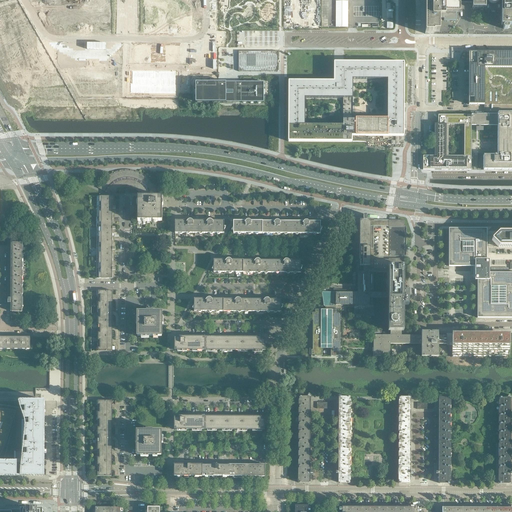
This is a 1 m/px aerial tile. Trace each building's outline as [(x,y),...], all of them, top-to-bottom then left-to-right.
[(425,0),(425,34),(434,34),(434,33),(439,33),(439,18),(444,18),(444,20),(447,20),(447,21),(448,21),(449,21),(456,21),(456,13),(460,13),(460,4),(459,4),(458,0),(425,0)] [(511,0),(472,0),(472,8),(485,9),(485,11),(491,11),(491,12),(495,12),(495,13),(495,11),(501,11),(501,26),(504,26),(503,27),(503,28),(503,29),(504,29),(507,29),(508,29),(509,28),(509,26),(511,25),(511,0)] [(348,2),(336,1),(336,27),(348,27),(348,2)] [(278,70),(278,63),(278,61),(278,60),(278,51),(238,52),(239,60),(238,60),(239,71),(278,71),(278,70)] [(511,52),(469,52),(469,106),(485,106),(485,112),(511,112),(511,52)] [(404,103),(404,63),(334,62),(334,80),(334,82),(288,81),(288,142),(358,143),(358,137),(404,137),(404,118),(404,103)] [(115,71),(69,71),(82,93),(115,93),(115,71)] [(176,71),(130,71),(130,93),(175,94),(176,71)] [(218,82),(196,82),(196,91),(196,94),(196,102),(218,102),(264,102),(264,85),(264,82),(261,82),(260,82),(241,82),(240,82),(224,82),(218,82)] [(483,170),(511,170),(511,112),(498,112),(498,114),(471,114),(471,125),(498,125),(497,155),(483,155),(483,170)] [(464,156),(471,156),(471,115),(438,115),(438,125),(464,125),(464,156)] [(448,156),(448,125),(435,125),(435,156),(423,156),(423,170),(471,170),(471,156),(464,156),(448,156)] [(154,183),(153,183),(150,179),(146,176),(145,176),(141,173),(136,171),(135,171),(130,170),(125,170),(124,170),(119,171),(114,173),(109,176),(109,175),(109,176),(105,179),(101,183),(99,188),(98,188),(105,191),(104,191),(105,193),(107,193),(107,192),(108,193),(110,190),(114,194),(115,193),(116,191),(117,191),(118,190),(119,189),(121,188),(123,187),(123,188),(124,187),(125,187),(130,187),(131,187),(131,188),(131,187),(134,188),(136,189),(136,190),(138,191),(140,193),(141,195),(141,196),(142,197),(159,197),(159,196),(158,193),(156,188),(154,184),(154,183)] [(116,213),(116,204),(116,201),(114,201),(114,196),(98,196),(98,217),(114,217),(114,213),(116,213)] [(162,221),(162,209),(162,206),(161,206),(161,201),(162,201),(162,197),(159,197),(142,197),(138,197),(137,221),(142,221),(142,222),(143,222),(144,222),(145,222),(146,222),(147,221),(153,221),(153,222),(154,222),(155,222),(156,222),(157,222),(157,221),(162,221)] [(404,305),(404,306),(408,306),(408,298),(404,298),(404,268),(404,266),(403,266),(403,260),(404,260),(404,220),(389,220),(389,232),(388,232),(388,238),(389,238),(388,263),(370,263),(370,257),(373,257),(374,220),(366,220),(366,219),(367,219),(367,216),(367,215),(363,215),(363,216),(363,219),(363,220),(360,220),(360,223),(360,254),(358,254),(358,272),(360,272),(360,277),(359,290),(341,290),(334,289),(333,292),(322,292),(324,306),(325,306),(325,310),(322,310),(315,310),(315,313),(312,313),(312,320),(313,320),(313,350),(311,350),(311,355),(314,355),(314,356),(322,356),(322,345),(331,345),(331,356),(338,356),(338,355),(341,355),(342,350),(340,350),(340,321),(341,320),(341,313),(338,313),(338,310),(336,310),(336,305),(370,305),(370,298),(374,298),(388,298),(388,305),(388,310),(388,325),(388,331),(390,331),(401,331),(404,331),(404,305)] [(115,233),(115,224),(115,222),(114,222),(114,217),(98,217),(97,237),(114,238),(114,233),(115,233)] [(224,231),(226,227),(224,227),(224,221),(212,221),(212,220),(211,220),(210,220),(209,220),(208,221),(192,221),(192,220),(191,220),(190,220),(189,220),(188,220),(188,221),(175,221),(175,233),(180,233),(180,232),(182,232),(182,233),(186,233),(186,232),(189,232),(189,233),(195,233),(195,235),(202,235),(202,233),(210,233),(210,232),(213,232),(213,233),(217,233),(217,232),(220,232),(220,233),(224,233),(224,231)] [(320,231),(322,227),(320,227),(320,221),(308,221),(307,221),(307,220),(306,220),(305,220),(304,221),(279,221),(278,220),(277,220),(276,220),(276,221),(275,221),(250,221),(250,220),(249,220),(248,220),(247,220),(246,221),(233,221),(233,227),(232,231),(233,231),(233,233),(237,233),(237,232),(240,232),(240,233),(244,233),(244,235),(252,235),(252,234),(255,234),(255,232),(258,232),(258,234),(266,234),(266,232),(269,232),(269,234),(273,234),(273,235),(281,235),(281,234),(284,234),(284,232),(287,232),(287,234),(295,234),(295,232),(298,232),(298,234),(302,234),(302,236),(312,236),(312,234),(313,234),(313,233),(316,233),(316,234),(320,234),(320,231)] [(511,273),(489,273),(489,266),(489,260),(489,259),(488,259),(488,260),(486,260),(486,229),(449,229),(449,266),(475,266),(475,273),(475,280),(476,280),(476,279),(477,279),(477,317),(477,318),(478,318),(511,317),(511,273)] [(511,232),(499,233),(492,239),(492,240),(499,247),(511,247),(511,232)] [(115,254),(115,245),(115,242),(114,242),(114,238),(97,237),(97,258),(114,258),(114,253),(115,254)] [(22,312),(22,269),(22,243),(12,243),(12,299),(10,299),(10,298),(8,298),(8,300),(8,303),(11,303),(11,306),(12,306),(12,312),(22,312)] [(115,274),(115,265),(115,262),(114,262),(114,258),(97,258),(97,279),(114,279),(114,274),(115,274)] [(301,270),(302,266),(301,266),(301,260),(289,260),(288,260),(288,259),(287,259),(286,259),(285,260),(284,260),(260,260),(259,260),(259,259),(258,259),(257,259),(256,259),(256,260),(255,260),(231,260),(230,259),(229,259),(228,259),(227,259),(226,260),(214,260),(214,266),(212,270),(214,270),(214,272),(218,272),(218,271),(221,271),(221,272),(224,272),(224,274),(232,274),(232,272),(236,272),(236,271),(239,271),(239,272),(247,272),(247,271),(250,271),(250,272),(253,273),(253,274),(261,274),(261,273),(265,273),(265,271),(268,271),(268,273),(276,273),(276,271),(279,271),(279,273),(282,273),(282,274),(290,274),(290,273),(294,273),(294,271),(296,271),(296,273),(301,273),(301,270)] [(112,300),(112,297),(112,291),(99,291),(99,306),(112,306),(112,300)] [(281,309),(283,305),(281,305),(281,299),(269,299),(268,298),(267,298),(266,298),(265,299),(240,299),(240,298),(239,298),(238,298),(237,298),(236,298),(236,299),(211,299),(211,298),(210,298),(209,298),(208,298),(207,298),(207,299),(194,299),(194,305),(192,309),(194,309),(194,311),(198,311),(198,310),(201,310),(201,311),(205,311),(205,312),(213,313),(213,311),(216,311),(216,310),(219,310),(219,311),(227,311),(227,310),(230,310),(230,311),(234,311),(234,313),(241,313),(242,311),(245,311),(245,310),(248,310),(248,311),(256,312),(256,310),(259,310),(259,312),(263,312),(263,313),(270,313),(270,312),(274,312),(274,310),(277,310),(277,312),(281,312),(281,309)] [(112,315),(112,312),(112,306),(99,306),(99,321),(112,321),(112,315)] [(161,336),(162,312),(138,312),(137,336),(161,336)] [(112,330),(112,327),(112,321),(99,321),(98,336),(112,336),(112,330)] [(445,344),(445,335),(438,335),(438,331),(437,331),(421,331),(421,335),(401,335),(401,331),(390,331),(390,335),(373,335),(373,356),(390,356),(390,344),(421,344),(421,356),(423,356),(427,356),(432,356),(437,356),(437,357),(438,357),(438,344),(445,344)] [(510,357),(510,334),(446,333),(446,340),(452,340),(452,357),(510,357)] [(112,345),(112,342),(112,336),(98,336),(98,351),(112,351),(112,345)] [(265,350),(265,338),(262,338),(262,337),(257,337),(257,338),(184,338),(184,336),(174,336),(174,350),(265,350)] [(309,471),(309,435),(309,397),(299,397),(299,483),(309,483),(309,477),(310,477),(310,473),(311,473),(313,473),(313,471),(311,471),(310,471),(309,471)] [(350,483),(350,436),(350,397),(340,397),(340,400),(340,471),(338,471),(336,471),(336,473),(338,473),(338,477),(340,478),(340,483),(350,483)] [(409,471),(409,436),(409,397),(399,397),(399,483),(409,483),(409,478),(410,477),(410,474),(411,474),(413,474),(413,472),(411,472),(410,472),(410,471),(409,471)] [(450,484),(450,436),(450,397),(440,397),(440,471),(438,471),(438,472),(436,472),(436,474),(438,474),(438,477),(440,477),(440,484),(450,484)] [(509,472),(509,437),(509,398),(499,398),(499,401),(499,484),(509,484),(509,477),(510,477),(510,474),(511,474),(511,472),(510,472),(509,472)] [(0,475),(44,476),(45,400),(21,400),(20,400),(20,401),(19,401),(19,402),(20,405),(20,406),(21,408),(19,408),(16,407),(11,406),(3,405),(0,404),(0,475)] [(112,409),(112,406),(112,400),(98,400),(98,416),(112,416),(112,409)] [(112,424),(112,421),(112,416),(98,416),(98,431),(112,431),(112,424)] [(265,424),(265,417),(262,417),(262,416),(257,416),(257,417),(255,417),(184,417),(184,416),(174,416),(174,429),(265,429),(265,424)] [(111,440),(111,437),(112,431),(98,431),(98,446),(111,446),(111,440)] [(161,444),(161,431),(137,431),(137,455),(161,455),(161,444)] [(111,455),(111,452),(111,446),(98,446),(98,461),(111,461),(111,455)] [(111,470),(111,467),(111,461),(98,461),(98,476),(111,476),(111,470)] [(201,476),(201,464),(189,464),(189,463),(185,463),(185,464),(174,464),(174,476),(201,476)] [(229,476),(229,464),(217,464),(217,463),(213,463),(213,464),(201,464),(201,476),(229,476)] [(247,476),(247,464),(229,464),(229,476),(247,476)] [(265,476),(265,464),(247,464),(247,476),(265,476)]
